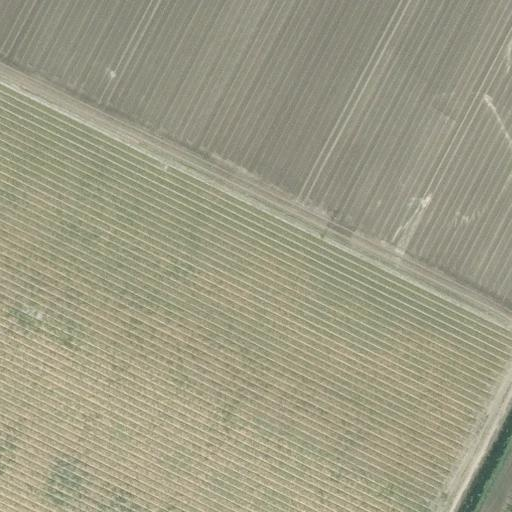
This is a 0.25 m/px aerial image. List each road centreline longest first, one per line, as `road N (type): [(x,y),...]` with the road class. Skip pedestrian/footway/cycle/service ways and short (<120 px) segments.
road 1 (track): [(511,314),(0,64)]
road 2 (track): [(448,511),(511,388)]
